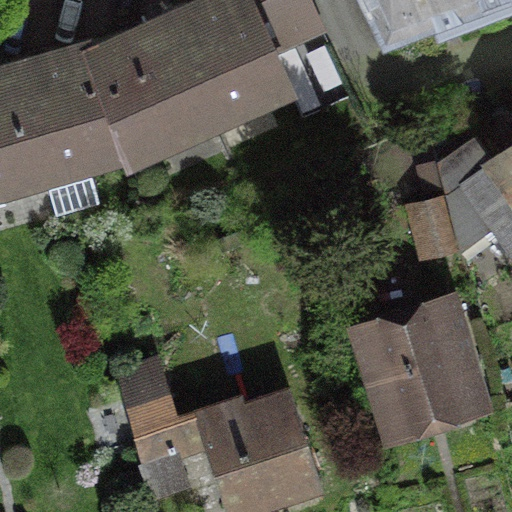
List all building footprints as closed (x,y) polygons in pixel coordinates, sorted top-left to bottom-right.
[(306,0),(203,0),(91,51),(125,152),(128,159),(289,88),(272,48),(319,26),(306,0)] [(511,0),(361,0),(383,45),(433,25),(437,36),(511,7),(511,0)] [(0,188),(125,152),(91,51),(88,43),(0,69),(0,188)] [(511,147),(493,161),(477,138),(437,165),(445,195),(458,247),(492,222),(511,250),(511,147)] [(445,195),(408,204),(422,256),(458,247),(445,195)] [(441,308),(366,331),(396,425),(471,402),(441,308)] [(157,360),(117,374),(139,455),(205,432),(230,509),(319,479),(304,434),(292,438),(281,404),(245,417),(239,398),(177,419),(157,360)]
